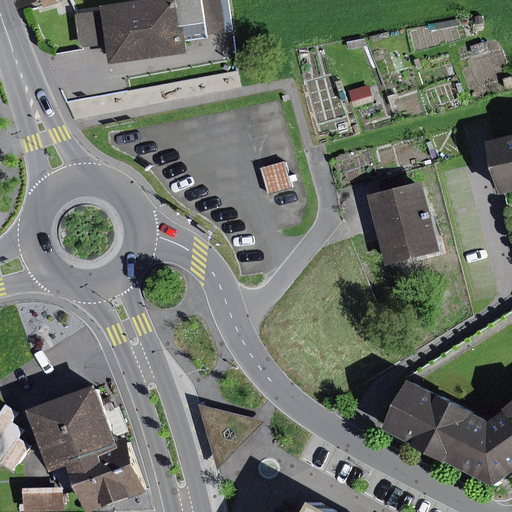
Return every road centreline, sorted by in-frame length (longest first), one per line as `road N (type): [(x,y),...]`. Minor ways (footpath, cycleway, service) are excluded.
road 1 (residential): [(142,237),(177,245),(213,275),(237,332),(275,387),(342,433),(493,511)]
road 2 (primary): [(144,365),(188,511)]
